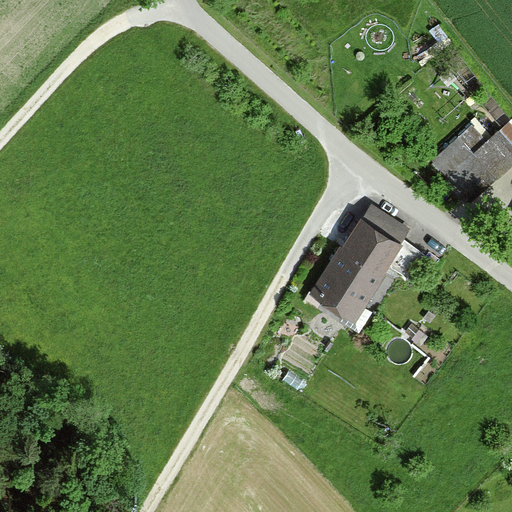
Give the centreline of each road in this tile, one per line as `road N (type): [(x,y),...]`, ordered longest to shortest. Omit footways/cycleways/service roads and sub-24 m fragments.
road 1 (residential): [(179,10),(511,279)]
road 2 (track): [(363,164),(215,400),(173,445),(141,511)]
road 3 (track): [(178,0),(179,10),(121,23),(73,59),(42,84),(0,140)]
